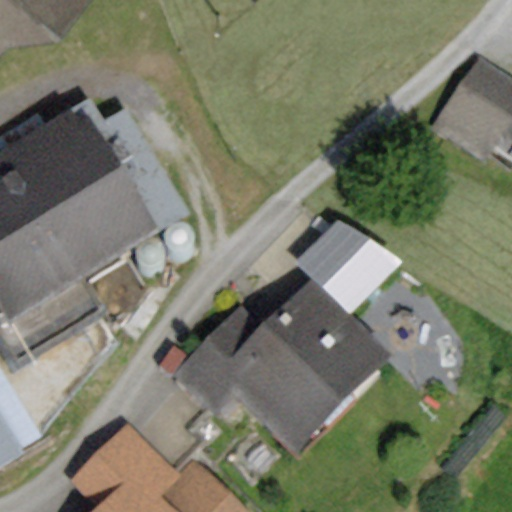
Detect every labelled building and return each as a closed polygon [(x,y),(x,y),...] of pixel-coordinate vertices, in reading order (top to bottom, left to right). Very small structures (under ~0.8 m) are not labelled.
[(0,0),(0,42),(17,22),(56,0),(0,0)] [(511,80),(482,58),(431,125),(511,184),(511,80)] [(93,118),(0,174),(0,303),(14,325),(164,233),(93,118)] [(224,303),(152,374),(196,419),(217,399),(266,449),(359,359),(293,292),(252,332),(224,303)] [(0,389),(0,449),(25,436),(0,389)] [(190,485),(142,430),(78,486),(100,511),(179,511),(171,502),(190,485)]
